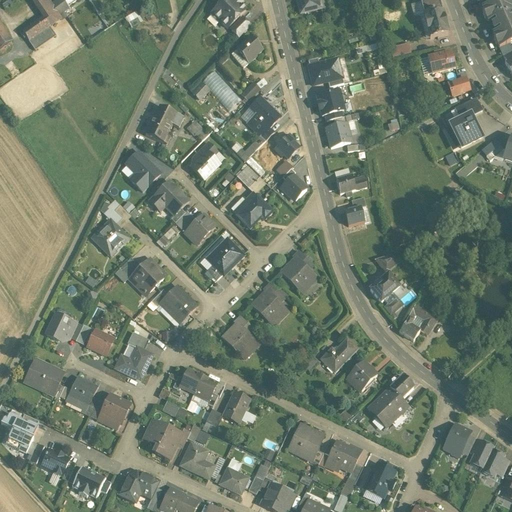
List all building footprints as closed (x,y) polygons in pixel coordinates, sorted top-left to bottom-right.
[(51,6),(46,0),(29,0),(43,19),(54,11),(51,6)] [(63,3),(61,0),(59,0),(56,2),(56,3),(63,13),(68,9),(63,3)] [(97,1),(96,0),(89,0),(88,1),(98,14),(103,10),(97,1)] [(233,0),(227,0),(212,16),(213,17),(219,23),(227,31),(246,12),(240,6),(241,6),(237,2),(236,2),(233,0)] [(296,0),(300,15),(321,10),(318,0),(296,0)] [(510,0),(503,0),(482,9),(483,12),(482,13),(486,22),(487,21),(488,24),(494,21),(496,24),(492,26),(494,32),(499,30),(500,33),(492,36),(494,39),(493,39),(497,48),(499,51),(511,45),(511,0),(511,1),(510,0)] [(439,2),(420,4),(423,16),(442,14),(439,2)] [(63,13),(56,3),(51,6),(54,11),(60,20),(59,20),(60,21),(66,17),(63,13)] [(43,19),(22,34),(28,42),(49,27),(59,20),(60,20),(54,11),(43,19)] [(137,12),(126,18),(131,29),(143,23),(137,12)] [(423,16),(423,17),(429,41),(448,37),(442,14),(423,16)] [(219,23),(213,17),(208,22),(214,28),(219,23)] [(242,19),(230,30),(239,39),(251,28),(242,19)] [(0,52),(11,44),(0,27),(0,52)] [(49,27),(28,42),(35,52),(56,38),(49,27)] [(251,39),(236,52),(248,65),(248,66),(257,59),(256,58),(262,52),(251,39)] [(392,59),(411,56),(410,45),(391,48),(392,59)] [(248,65),(236,52),(232,56),(243,69),(248,65)] [(511,53),(503,59),(506,65),(511,61),(511,53)] [(435,59),(428,61),(432,78),(455,72),(450,55),(435,59)] [(318,66),(310,68),(309,68),(313,87),(327,84),(342,80),(337,61),(318,66)] [(202,80),(218,100),(237,85),(221,66),(202,80)] [(342,80),(327,84),(329,90),(344,87),(342,80)] [(453,100),(470,94),(466,82),(448,87),(453,100)] [(253,84),(241,96),(248,103),(260,91),(253,84)] [(208,91),(202,85),(193,95),(199,101),(208,91)] [(338,93),(317,99),(318,105),(317,105),(319,112),(320,112),(322,118),(340,114),(343,113),(338,93)] [(220,108),(227,115),(241,101),(234,94),(220,108)] [(279,120),(266,107),(267,106),(261,100),(250,111),(261,122),(255,128),(263,136),(263,137),(270,130),(279,120)] [(471,120),(482,115),(476,105),(455,116),(461,126),(471,120)] [(177,117),(160,109),(146,138),(163,146),(166,140),(172,127),(177,117)] [(340,114),(325,117),(326,123),(333,122),(342,119),(340,114)] [(184,120),(177,117),(172,127),(179,130),(184,120)] [(342,119),(333,122),(335,127),(346,124),(345,119),(342,119)] [(482,142),(471,120),(461,126),(449,131),(460,153),(482,142)] [(397,123),(387,127),(391,137),(401,133),(397,123)] [(194,124),(188,131),(195,138),(196,137),(201,143),(207,137),(194,124)] [(345,126),(326,131),(331,150),(350,145),(349,144),(352,143),(349,134),(347,135),(345,126)] [(270,130),(263,137),(263,136),(261,138),(265,143),(274,134),(270,130)] [(288,138),(276,150),(288,161),(299,150),(288,138)] [(511,143),(510,143),(503,165),(511,167),(511,143)] [(208,145),(195,158),(199,162),(207,154),(211,159),(217,154),(208,145)] [(481,156),(489,166),(503,155),(494,145),(481,156)] [(275,171),(284,162),(283,161),(285,160),(274,149),(263,159),(275,171)] [(142,195),(162,176),(138,152),(124,166),(134,176),(128,181),(142,195)] [(199,162),(191,170),(203,182),(219,166),(211,159),(207,154),(199,162)] [(452,157),(445,161),(449,169),(457,165),(452,157)] [(286,162),(276,172),(282,179),(291,170),(292,169),(286,162)] [(247,167),(237,178),(243,185),(254,174),(247,167)] [(295,174),(291,170),(282,179),(287,183),(292,177),(295,174)] [(254,174),(243,185),(249,190),(259,179),(254,174)] [(364,175),(352,178),(354,184),(366,182),(364,175)] [(307,192),(292,177),(287,183),(281,189),(296,203),(307,192)] [(352,178),(337,182),(340,196),(347,195),(352,194),(356,192),(354,184),(352,178)] [(366,182),(354,184),(356,192),(368,190),(366,182)] [(188,204),(169,184),(149,203),(158,212),(164,206),(174,217),(175,217),(181,211),(188,204)] [(253,194),(234,214),(237,217),(256,198),(253,194)] [(256,198),(237,217),(250,230),(261,219),(264,222),(272,213),(256,198)] [(364,199),(351,202),(353,208),(356,208),(357,210),(360,209),(360,210),(366,208),(364,199)] [(129,217),(115,202),(108,209),(109,211),(104,216),(110,223),(117,229),(129,217)] [(131,202),(125,206),(133,220),(140,216),(131,202)] [(353,208),(349,209),(349,212),(344,213),(348,228),(364,224),(360,210),(360,209),(357,210),(356,208),(353,208)] [(174,217),(170,221),(175,225),(185,215),(181,211),(175,217),(174,217)] [(175,225),(174,225),(184,235),(196,223),(187,213),(185,215),(175,225)] [(196,223),(184,235),(196,248),(215,230),(202,218),(196,223)] [(117,229),(110,223),(92,240),(100,249),(105,245),(115,254),(129,241),(117,229)] [(227,242),(207,261),(212,267),(222,277),(234,265),(235,266),(243,258),(227,242)] [(314,268),(299,253),(292,259),(294,261),(297,264),(299,262),(306,269),(306,268),(310,272),(314,268)] [(390,258),(376,262),(385,274),(399,262),(390,258)] [(140,270),(130,260),(119,271),(129,281),(140,270)] [(165,278),(149,261),(140,270),(129,281),(146,298),(165,278)] [(306,269),(299,262),(297,264),(294,261),(280,275),(298,292),(299,292),(304,286),(308,290),(318,280),(310,272),(306,268),(306,269)] [(222,277),(212,267),(207,273),(217,283),(222,277)] [(399,290),(388,277),(370,292),(381,305),(384,303),(392,295),(393,295),(399,290)] [(90,278),(86,283),(93,289),(97,283),(90,278)] [(285,301),(269,286),(263,292),(265,294),(268,297),(269,295),(276,302),(277,301),(280,305),(285,301)] [(168,297),(161,304),(181,324),(196,308),(176,288),(168,297)] [(403,308),(417,298),(411,289),(404,294),(405,296),(398,300),(403,308)] [(162,291),(151,303),(156,309),(161,304),(168,297),(162,291)] [(269,295),(268,297),(265,294),(251,308),(269,325),(275,319),(279,323),(288,313),(280,305),(277,301),(276,302),(269,295)] [(392,295),(384,303),(388,308),(385,310),(390,317),(392,315),(402,307),(393,295),(392,295)] [(426,314),(415,307),(411,315),(415,317),(422,322),(426,314)] [(437,322),(426,314),(422,322),(424,323),(422,326),(428,330),(431,332),(437,322)] [(411,315),(406,324),(411,327),(414,322),(413,322),(415,317),(411,315)] [(70,323),(55,316),(45,337),(58,343),(61,342),(63,338),(70,323)] [(255,334),(240,319),(234,325),(235,327),(238,330),(240,328),(247,335),(247,334),(251,338),(255,334)] [(70,323),(63,338),(69,341),(76,326),(70,323)] [(411,327),(406,324),(400,334),(414,343),(420,334),(411,327)] [(82,327),(75,343),(82,347),(90,331),(82,327)] [(238,330),(235,327),(222,340),(239,358),(240,358),(245,352),(249,356),(259,346),(251,338),(247,334),(247,335),(240,328),(238,330)] [(113,342),(95,333),(87,349),(105,358),(113,342)] [(132,335),(127,345),(137,350),(144,353),(149,343),(132,335)] [(357,353),(347,343),(334,355),(331,352),(321,362),(334,375),(357,353)] [(121,358),(115,371),(140,383),(153,358),(144,353),(137,350),(131,363),(121,358)] [(310,357),(301,366),(307,371),(316,362),(310,357)] [(64,376),(35,362),(24,384),(53,398),(59,387),(64,376)] [(377,378),(363,364),(349,378),(356,384),(353,387),(361,394),(377,378)] [(195,376),(188,372),(183,381),(179,390),(180,390),(194,396),(201,380),(195,377),(195,376)] [(97,389),(77,379),(67,399),(87,408),(88,409),(91,402),(97,389)] [(178,379),(172,390),(178,393),(180,390),(179,390),(183,381),(178,379)] [(403,379),(399,383),(395,380),(390,384),(394,388),(390,391),(400,402),(401,402),(413,390),(403,379)] [(208,384),(201,380),(194,396),(207,403),(208,403),(212,395),(216,386),(209,383),(208,384)] [(59,387),(53,398),(58,401),(64,389),(59,387)] [(168,402),(171,393),(163,391),(160,399),(168,402)] [(390,391),(367,412),(375,420),(376,419),(386,430),(408,409),(401,402),(400,402),(390,391)] [(250,402),(234,394),(222,417),(222,419),(238,427),(250,402)] [(212,395),(208,403),(207,403),(206,406),(212,409),(217,398),(212,395)] [(129,406),(110,397),(105,406),(98,422),(117,431),(129,406)] [(91,402),(88,409),(87,408),(84,416),(90,419),(96,405),(91,402)] [(105,406),(97,402),(96,405),(90,419),(98,422),(105,406)] [(179,409),(167,404),(163,413),(174,419),(179,409)] [(346,411),(340,416),(345,423),(351,418),(346,411)] [(222,417),(211,412),(205,425),(216,430),(222,419),(222,417)] [(21,422),(9,416),(6,421),(4,420),(1,425),(14,431),(8,445),(19,450),(18,451),(26,455),(33,441),(34,440),(33,440),(38,430),(36,429),(21,422)] [(38,424),(24,417),(21,422),(36,429),(38,424)] [(160,448),(168,431),(153,424),(145,442),(158,448),(158,447),(160,448)] [(324,438),(300,426),(291,445),(300,450),(297,456),(312,463),(317,452),(324,438)] [(470,434),(455,426),(444,449),(446,451),(449,453),(451,452),(460,456),(461,454),(469,438),(470,434)] [(189,436),(186,441),(192,444),(199,431),(192,428),(189,436)] [(158,447),(158,448),(154,455),(169,462),(173,455),(172,455),(175,448),(179,439),(180,436),(168,431),(160,448),(158,447)] [(189,436),(182,432),(180,436),(179,439),(175,448),(182,451),(186,441),(189,436)] [(469,438),(461,454),(467,457),(469,453),(475,440),(469,438)] [(481,443),(475,440),(469,453),(474,456),(475,456),(480,444),(481,444),(481,443)] [(360,455),(335,444),(327,462),(351,474),(355,465),(360,455)] [(481,444),(480,444),(475,456),(474,456),(470,464),(482,470),(483,470),(491,452),(492,452),(493,450),(481,444)] [(44,450),(37,446),(29,462),(36,466),(43,452),(44,450)] [(207,454),(190,446),(180,468),(197,476),(208,481),(213,471),(202,466),(207,454)] [(267,449),(263,458),(271,462),(275,453),(267,449)] [(48,455),(43,452),(38,463),(43,465),(48,455)] [(63,457),(57,454),(56,455),(49,452),(48,455),(43,465),(42,467),(54,473),(53,475),(59,478),(60,477),(61,478),(69,462),(62,458),(63,457)] [(323,455),(317,452),(312,463),(318,466),(323,455)] [(492,452),(491,452),(483,470),(482,470),(481,472),(494,479),(495,476),(495,475),(503,459),(503,460),(504,458),(492,452)] [(503,459),(495,475),(495,476),(501,478),(509,462),(503,460),(503,459)] [(363,469),(355,465),(351,474),(347,480),(355,484),(359,476),(363,469)] [(75,467),(67,483),(73,486),(81,470),(75,467)] [(370,482),(365,492),(382,500),(387,491),(389,492),(393,483),(391,482),(393,476),(376,468),(370,482)] [(105,481),(81,469),(81,470),(73,486),(72,489),(79,493),(78,495),(87,500),(88,497),(96,501),(100,493),(105,482),(105,481)] [(248,481),(227,470),(219,487),(240,497),(248,481)] [(137,474),(135,477),(130,478),(128,477),(118,496),(135,504),(138,497),(142,496),(150,500),(155,490),(158,484),(137,474)] [(370,482),(359,476),(355,484),(354,487),(365,492),(370,482)] [(262,482),(255,479),(248,493),(255,496),(257,492),(262,482)] [(272,483),(264,479),(262,482),(257,492),(266,496),(269,488),(270,489),(272,483)] [(511,480),(508,479),(500,495),(505,498),(511,484),(511,480)] [(105,482),(100,493),(106,495),(111,485),(105,482)] [(270,489),(269,488),(266,496),(261,507),(271,511),(284,511),(291,499),(270,489)] [(161,493),(155,490),(150,500),(146,510),(149,511),(151,511),(157,500),(161,493)] [(164,503),(161,509),(161,510),(165,511),(192,511),(197,504),(178,495),(179,494),(170,490),(164,503)] [(338,511),(342,511),(348,497),(340,495),(335,511),(338,511)] [(302,499),(296,511),(303,511),(308,501),(302,499)] [(164,503),(157,500),(151,511),(159,511),(161,510),(161,509),(164,503)] [(328,511),(329,511),(308,501),(303,511),(328,511)]
